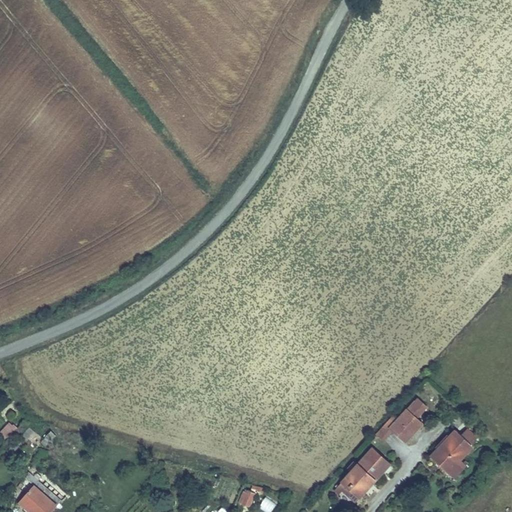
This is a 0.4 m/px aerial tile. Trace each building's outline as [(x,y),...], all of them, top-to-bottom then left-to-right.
[(429,401),(421,395),(394,426),(409,437),(424,419),(419,414),(429,401)] [(0,440),(5,444),(17,427),(8,421),(0,432),(0,440)] [(462,455),(481,435),(471,425),(465,432),(459,427),(435,455),(450,469),(462,455)] [(364,493),(394,458),(376,444),(347,479),(350,481),(364,493)] [(467,460),(462,455),(450,469),(455,474),(467,460)] [(37,511),(46,511),(59,499),(34,477),(19,495),(37,511)] [(250,504),(254,491),(241,488),(238,501),(250,504)]
